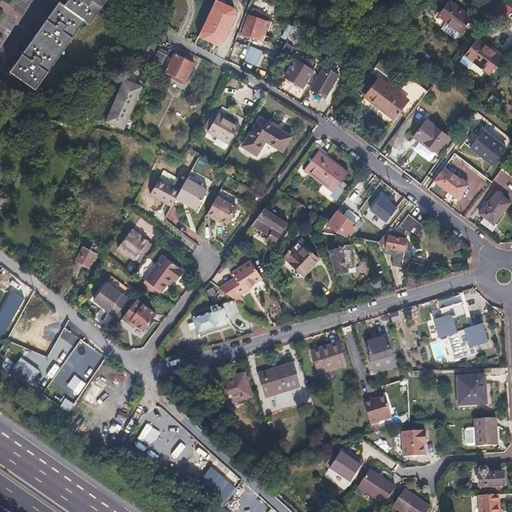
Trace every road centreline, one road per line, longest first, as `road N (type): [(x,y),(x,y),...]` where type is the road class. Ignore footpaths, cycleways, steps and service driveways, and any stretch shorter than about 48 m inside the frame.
road 1 (residential): [(138,368),(145,374),(486,273)]
road 2 (residential): [(321,124),(493,253)]
road 3 (residential): [(321,124),(163,37)]
road 4 (residential): [(0,261),(138,368)]
road 5 (residential): [(138,368),(222,254)]
road 6 (motorway): [(113,511),(0,436)]
